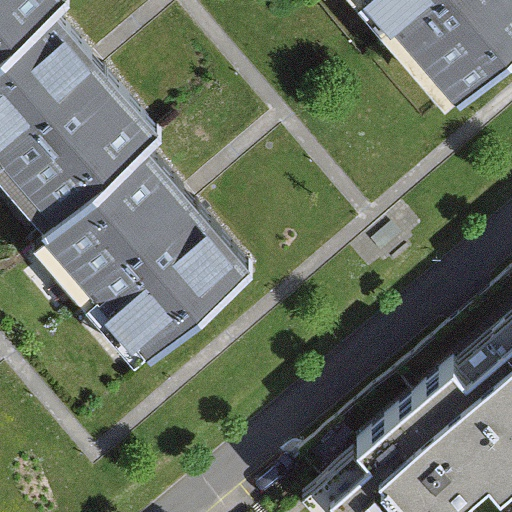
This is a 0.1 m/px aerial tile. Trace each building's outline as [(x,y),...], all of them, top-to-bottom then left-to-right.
[(0,0),(0,42),(49,0),(0,0)] [(147,134),(159,123),(106,61),(99,54),(93,46),(52,0),(49,0),(0,42),(0,166),(47,220),(147,134)] [(511,0),(377,0),(398,23),(446,78),(511,20),(511,0)] [(141,354),(254,257),(201,195),(193,187),(185,178),(147,134),(47,220),(34,231),(90,294),(141,354)] [(511,302),(311,476),(341,511),(470,511),(511,476),(511,302)]
